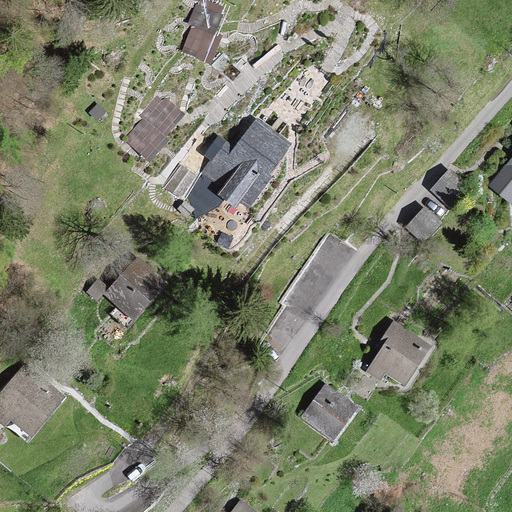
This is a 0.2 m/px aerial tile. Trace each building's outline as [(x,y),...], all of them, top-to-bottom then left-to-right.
[(196,0),(178,46),(206,57),(228,0),(196,0)] [(258,120),(236,150),(220,138),(206,158),(212,163),(203,175),(226,193),(222,199),(237,210),(245,199),(253,205),(275,176),(270,172),(291,144),(258,120)] [(511,158),(489,186),(511,204),(511,158)] [(467,188),(450,171),(432,189),(450,206),(467,188)] [(442,224),(426,209),(410,226),(426,241),(442,224)] [(165,284),(138,260),(108,293),(136,318),(165,284)] [(430,346),(395,322),(383,339),(388,342),(369,369),(380,377),(386,369),(405,382),(430,346)] [(65,395),(27,364),(0,396),(0,421),(4,425),(11,417),(33,434),(65,395)] [(357,411),(325,388),(306,415),(338,438),(357,411)] [(257,511),(243,502),(236,511),(257,511)]
